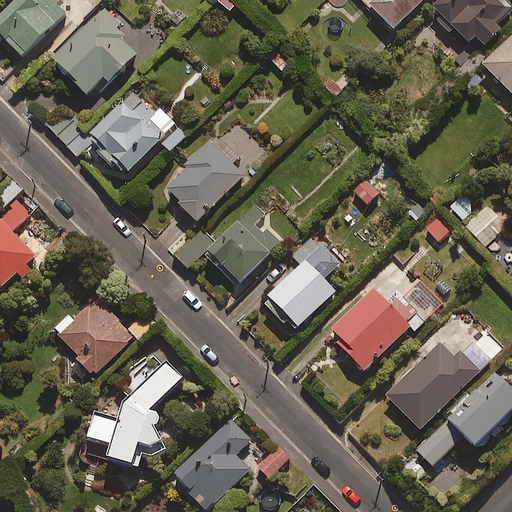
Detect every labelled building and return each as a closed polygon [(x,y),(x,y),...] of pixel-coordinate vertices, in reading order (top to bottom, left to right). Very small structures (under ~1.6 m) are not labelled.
[(66,19),(46,0),(22,0),(0,22),(0,47),(3,45),(21,63),(66,19)] [(429,0),(374,0),(366,8),(393,36),(429,0)] [(495,31),(511,15),(511,9),(502,0),(445,0),(430,14),(451,37),(454,34),(468,50),(476,43),(485,53),(501,37),(495,31)] [(121,44),(125,39),(116,31),(119,28),(102,12),(51,66),(87,100),(103,83),(109,89),(136,59),(121,44)] [(433,34),(422,24),(408,39),(419,49),(433,34)] [(511,42),(483,71),(511,100),(511,42)] [(124,182),(159,146),(169,156),(189,135),(162,109),(154,117),(132,96),(85,145),(124,182)] [(244,182),(232,169),(240,161),(225,145),(216,153),(209,146),(185,169),(189,173),(166,196),(197,227),(244,182)] [(26,195),(14,184),(0,198),(0,202),(9,212),(26,195)] [(380,197),(366,184),(354,195),(368,209),(380,197)] [(33,218),(22,207),(0,227),(0,295),(2,298),(39,262),(15,236),(33,218)] [(507,230),(488,208),(466,228),(485,250),(507,230)] [(264,218),(256,210),(204,261),(217,273),(220,270),(239,290),(283,246),(260,222),(264,218)] [(450,234),(436,220),(424,231),(438,245),(450,234)] [(340,268),(316,245),(291,270),(296,274),(265,307),(296,336),(335,297),(323,285),(340,268)] [(437,310),(417,289),(392,313),(372,293),(328,337),(345,354),(343,356),(364,377),(411,330),(414,333),(437,310)] [(137,342),(100,303),(76,325),(71,320),(56,333),(85,363),(81,367),(96,382),(137,342)] [(492,364),(473,346),(456,364),(440,348),(387,401),(422,436),(492,364)] [(167,428),(166,424),(156,419),(186,387),(152,354),(119,388),(133,402),(125,427),(100,419),(92,443),(118,452),(114,465),(143,474),(148,459),(158,462),(175,455),(163,435),(167,428)] [(511,419),(511,395),(495,379),(416,459),(432,475),(461,445),(474,457),(511,419)] [(255,443),(234,422),(177,480),(208,511),(217,511),(254,475),(239,460),(255,443)] [(290,463),(277,452),(262,471),(275,481),(290,463)]
